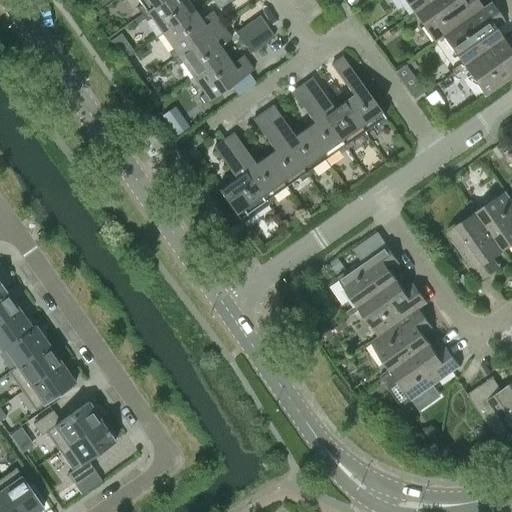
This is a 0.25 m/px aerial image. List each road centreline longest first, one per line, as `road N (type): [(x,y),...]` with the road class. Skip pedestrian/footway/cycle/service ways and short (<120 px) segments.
road 1 (residential): [(166,467),(170,449),(4,218)]
road 2 (unclassified): [(384,498),(321,444),(224,307)]
road 3 (unclassified): [(224,307),(93,121)]
road 4 (residential): [(511,313),(473,329),(376,200)]
road 5 (residential): [(440,153),(355,26),(313,51)]
road 6 (residential): [(376,200),(224,307)]
road 7 (residential): [(171,155),(313,51)]
road 8 (unclassified): [(93,121),(8,0)]
road 9 (residential): [(384,498),(457,505),(511,493)]
